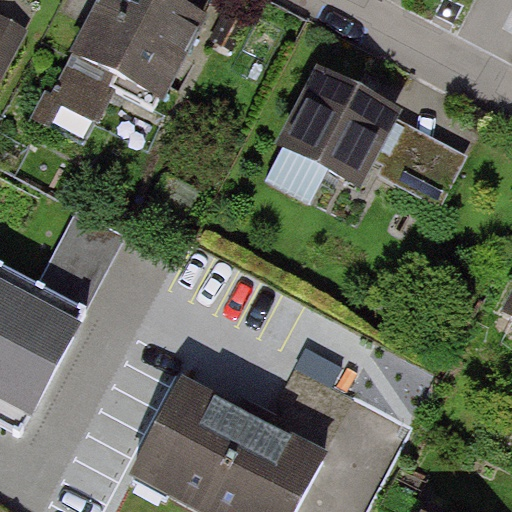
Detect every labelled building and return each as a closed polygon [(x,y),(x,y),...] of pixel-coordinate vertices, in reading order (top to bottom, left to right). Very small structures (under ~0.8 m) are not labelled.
[(160,0),(113,0),(79,67),(162,110),(207,24),(160,0)] [(1,20),(0,23),(0,84),(9,88),(30,31),(1,20)] [(323,86),(282,165),(363,208),(379,178),(444,213),(470,163),(323,86)] [(0,404),(36,424),(92,319),(0,269),(0,404)] [(273,435),(334,459),(362,389),(300,365),(273,435)] [(137,487),(182,511),(297,511),(320,471),(185,399),(137,487)]
